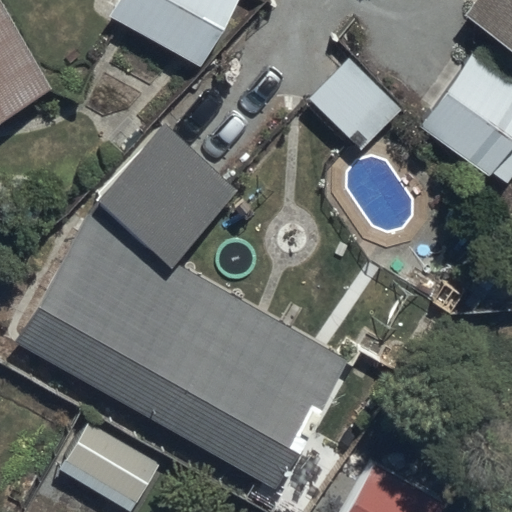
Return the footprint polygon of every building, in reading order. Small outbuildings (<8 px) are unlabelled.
[(115,0),(107,15),(195,65),(232,0),(115,0)] [(511,0),(470,0),(461,13),(511,48),(511,0)] [(0,114),(45,88),(0,11),(0,114)] [(511,84),(468,53),(414,126),(483,176),(487,171),(501,181),(511,165),(511,84)] [(347,57),(303,98),(352,150),(396,109),(347,57)] [(83,208),(11,341),(270,485),(340,358),(168,263),(233,190),(158,123),(83,208)] [(363,465),(337,511),(430,511),(435,504),(363,465)]
